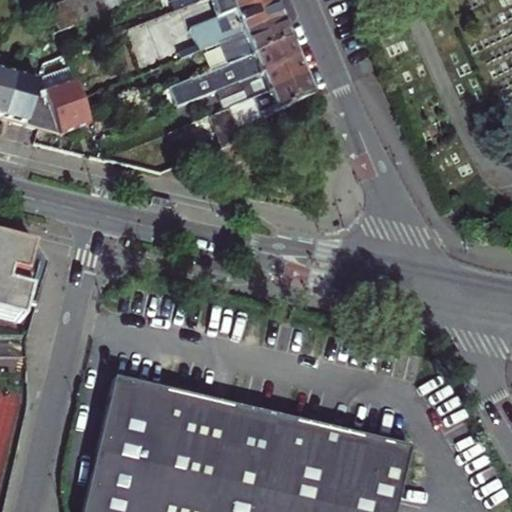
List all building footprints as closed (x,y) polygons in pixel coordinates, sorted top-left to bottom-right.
[(103,17),(114,12),(126,8),(139,3),(146,0),(72,0),(67,2),(52,7),(38,13),(49,38),(62,33),(76,27),(90,22),(103,17)] [(180,0),(161,8),(165,18),(200,4),(209,0),(180,0)] [(269,0),(209,0),(200,4),(206,22),(187,29),(194,45),(176,52),(179,61),(197,54),(216,47),(279,21),(276,15),(269,0)] [(224,68),(289,43),(287,38),(279,21),(216,47),(224,68)] [(295,56),(289,43),(224,68),(206,75),(169,90),(177,111),(216,95),(298,63),(295,56)] [(224,68),(216,47),(197,54),(206,75),(224,68)] [(303,75),(298,63),(216,95),(223,112),(231,109),(306,80),(303,75)] [(0,119),(17,124),(57,136),(72,130),(86,125),(70,89),(46,98),(38,95),(41,85),(0,73),(0,119)] [(231,109),(238,128),(310,99),(313,98),(311,92),(306,80),(231,109)] [(223,112),(209,118),(222,150),(244,142),(238,128),(231,109),(223,112)] [(49,271),(37,249),(0,239),(0,317),(25,323),(30,305),(40,308),(49,271)] [(260,418),(112,384),(81,511),(396,511),(411,452),(260,418)]
